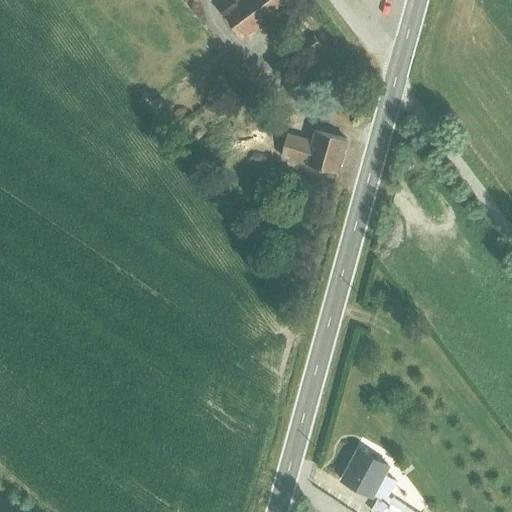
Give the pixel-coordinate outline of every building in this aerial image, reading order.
[(289,0),(243,0),(232,9),(250,31),(289,0)] [(270,55),(283,75),(322,49),(309,29),(270,55)] [(243,64),(226,77),(244,101),(261,88),(243,64)] [(281,128),(277,154),(329,162),(333,136),(281,128)] [(410,264),(400,271),(410,285),(420,278),(410,264)] [(359,511),(406,511),(385,499),(395,483),(373,469),(379,459),(353,443),(332,477),(368,499),(359,511)]
